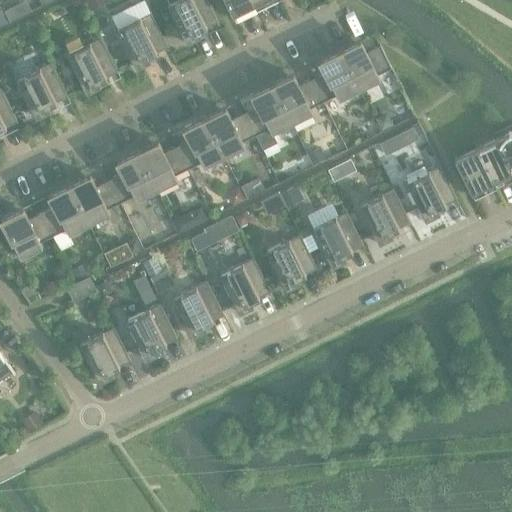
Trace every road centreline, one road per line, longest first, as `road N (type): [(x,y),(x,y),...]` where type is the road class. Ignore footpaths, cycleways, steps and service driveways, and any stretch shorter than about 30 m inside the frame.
road 1 (residential): [(93,415),(511,218)]
road 2 (residential): [(0,177),(345,7)]
road 3 (residential): [(93,415),(0,294)]
